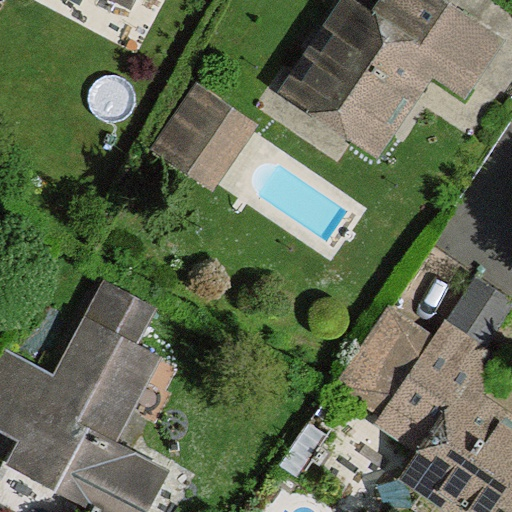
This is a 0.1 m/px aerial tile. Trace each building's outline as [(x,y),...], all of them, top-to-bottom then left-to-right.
[(465,91),(499,40),(439,0),(393,0),(379,20),(353,3),(293,92),(375,148),(431,68),(465,91)] [(223,108),(200,91),(161,148),(185,165),(223,108)] [(223,108),(185,165),(214,185),(252,128),(223,108)] [(89,322),(134,344),(151,310),(108,286),(89,322)] [(390,416),(439,342),(392,309),(342,384),(390,416)] [(89,322),(58,380),(24,445),(14,463),(105,511),(144,511),(165,473),(111,442),(155,357),(134,344),(89,322)] [(410,473),(465,511),(511,511),(511,421),(476,397),(499,364),(449,329),(439,342),(390,416),(386,420),(427,448),(410,473)] [(0,361),(0,431),(24,445),(58,380),(6,351),(0,361)] [(331,436),(312,423),(290,458),(309,470),(331,436)]
